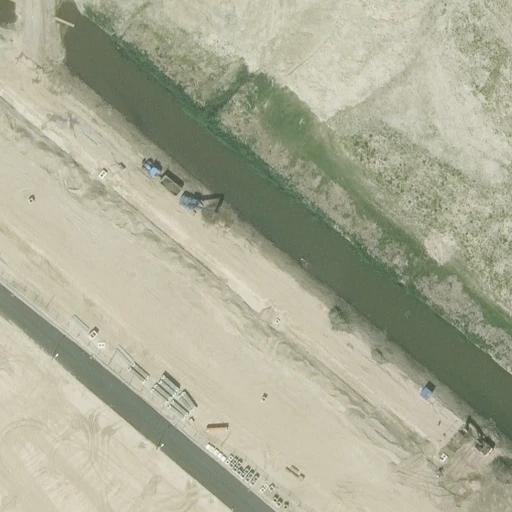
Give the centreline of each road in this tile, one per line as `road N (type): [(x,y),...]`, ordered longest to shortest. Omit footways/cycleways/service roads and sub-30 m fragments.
road 1 (tertiary): [(450,467),(97,172)]
road 2 (tertiary): [(73,202),(426,495)]
road 3 (residential): [(462,183),(240,0)]
road 4 (tertiary): [(97,172),(0,90)]
